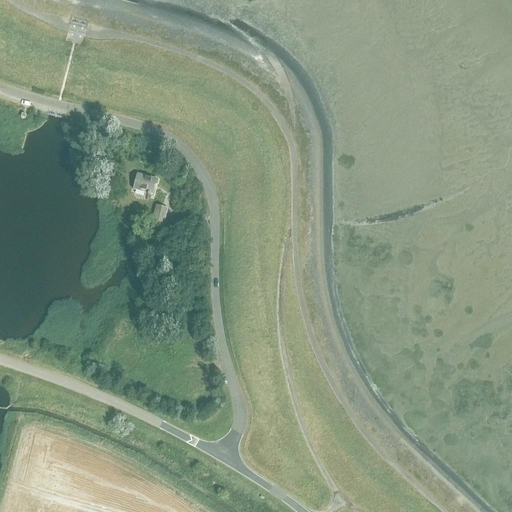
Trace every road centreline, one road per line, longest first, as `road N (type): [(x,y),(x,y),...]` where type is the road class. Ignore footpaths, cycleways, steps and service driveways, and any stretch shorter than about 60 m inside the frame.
road 1 (unclassified): [(224,459),(241,421),(216,325),(216,216),(201,170),(147,126),(0,88)]
road 2 (unclassified): [(224,459),(94,394),(0,360)]
